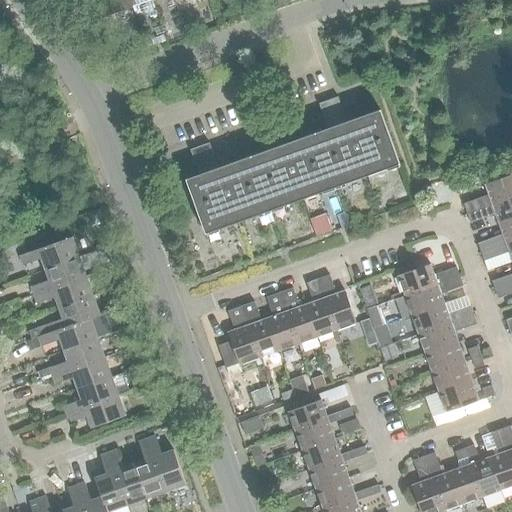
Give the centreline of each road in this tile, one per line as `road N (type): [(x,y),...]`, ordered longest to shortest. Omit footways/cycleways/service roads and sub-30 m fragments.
road 1 (residential): [(404,511),(383,450),(494,411),(511,386),(448,225),(433,223),(168,315)]
road 2 (residential): [(341,0),(88,89)]
road 3 (tertiary): [(168,315),(88,89)]
road 4 (tertiary): [(240,511),(168,315)]
